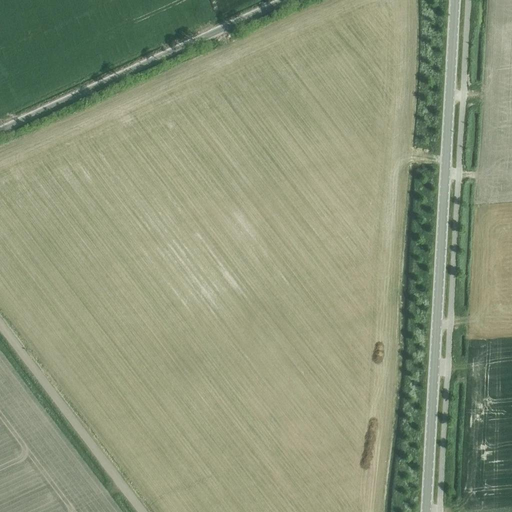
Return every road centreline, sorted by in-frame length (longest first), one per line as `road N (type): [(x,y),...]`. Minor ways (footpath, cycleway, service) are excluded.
road 1 (unclassified): [(426,511),(453,0)]
road 2 (unclassified): [(0,130),(286,0)]
road 3 (track): [(142,511),(0,323)]
